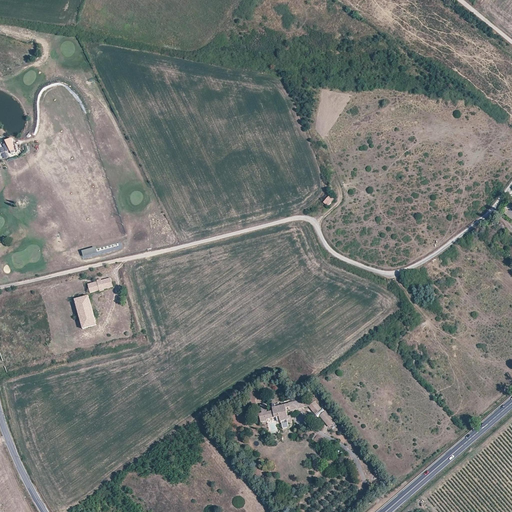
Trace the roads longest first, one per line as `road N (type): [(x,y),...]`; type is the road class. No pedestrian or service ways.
road 1 (unclassified): [(0,287),(307,215),(333,256),(397,274),(451,243),(511,184)]
road 2 (primary): [(511,402),(385,511)]
